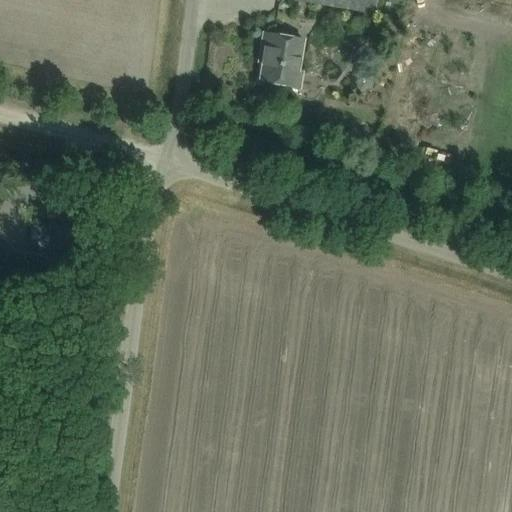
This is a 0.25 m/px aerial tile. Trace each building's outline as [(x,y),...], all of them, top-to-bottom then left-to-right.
[(293,0),(293,1),(375,15),(377,0),(293,0)] [(259,82),(295,88),(300,89),(303,73),(297,72),(298,68),(302,40),(263,34),(260,49),(264,50),(259,82)] [(410,113),(431,117),(434,101),(412,97),(410,113)] [(449,109),(446,124),(465,128),(468,113),(449,109)] [(34,221),(28,245),(55,251),(53,259),(65,262),(72,230),(34,221)]
